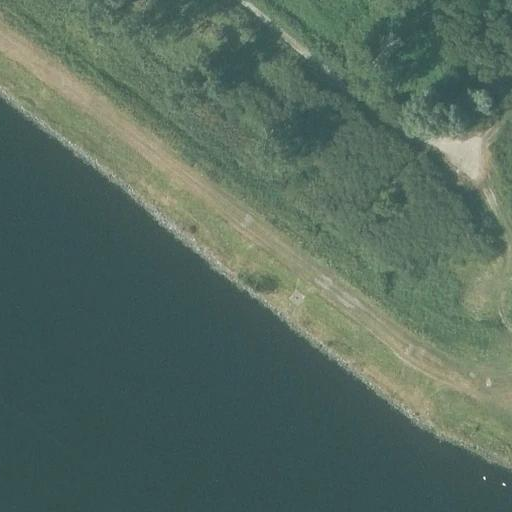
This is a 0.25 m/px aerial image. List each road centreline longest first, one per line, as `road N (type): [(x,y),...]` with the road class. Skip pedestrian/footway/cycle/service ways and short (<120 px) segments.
road 1 (track): [(0,41),(442,373),(511,378)]
road 2 (track): [(245,0),(401,135),(460,154)]
